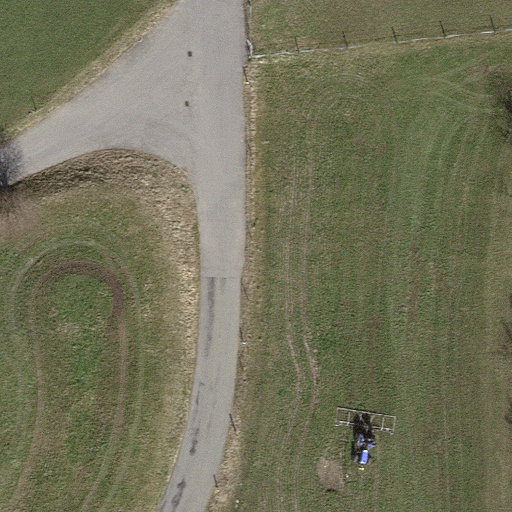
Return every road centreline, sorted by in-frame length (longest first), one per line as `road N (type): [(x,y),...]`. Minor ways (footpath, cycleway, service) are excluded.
road 1 (residential): [(214,4),(209,402),(186,511)]
road 2 (residential): [(0,173),(128,81),(214,4)]
